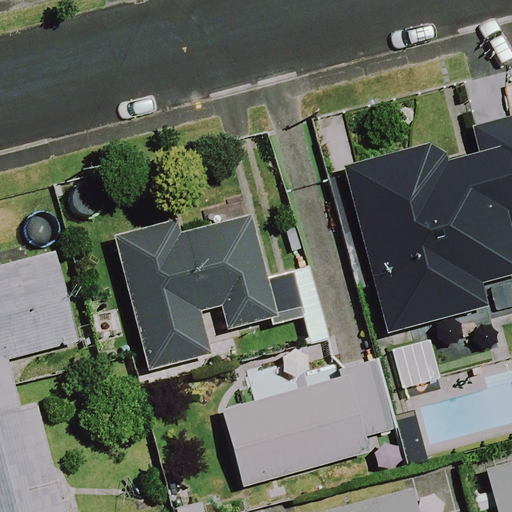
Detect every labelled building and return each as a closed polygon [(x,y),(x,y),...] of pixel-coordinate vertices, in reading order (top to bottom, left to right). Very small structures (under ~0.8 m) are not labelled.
[(511,237),(511,73),(461,88),(479,155),(417,172),(412,154),(334,175),(386,365),(420,356),(414,334),(511,307),(501,272),(511,269),(511,256),(507,238),(511,237)] [(224,343),(306,324),(295,279),(261,286),(246,223),(175,239),(172,227),(111,241),(142,376),(207,360),(196,313),(216,309),(224,343)] [(75,345),(49,256),(0,270),(0,511),(59,511),(27,401),(14,404),(3,366),(75,345)] [(363,455),(343,381),(218,416),(239,490),(363,455)] [(511,511),(511,464),(480,473),(490,511),(511,511)] [(409,511),(405,495),(340,511),(409,511)]
